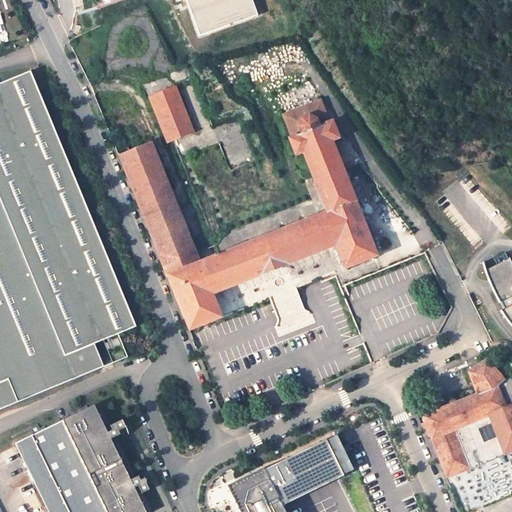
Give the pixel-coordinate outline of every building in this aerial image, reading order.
[(251,0),(185,0),(199,37),(257,15),(251,0)] [(0,413),(107,367),(98,343),(139,327),(32,71),(0,83),(0,413)] [(194,132),(176,87),(149,97),(167,143),(194,132)] [(152,142),(119,155),(189,330),(193,328),(221,317),(215,302),(211,294),(335,245),(338,253),(344,268),(377,255),(340,162),(332,141),(339,139),(332,121),(329,122),(321,101),(283,115),(292,136),(288,138),(296,156),(303,153),(327,212),(200,262),(152,142)] [(211,294),(215,302),(338,253),(335,245),(211,294)] [(511,268),(508,260),(485,272),(491,292),(499,307),(500,306),(503,313),(499,314),(511,330),(511,268)] [(404,324),(412,343),(429,336),(421,317),(404,324)] [(193,328),(189,330),(204,367),(208,365),(193,328)] [(430,436),(446,478),(470,468),(505,452),(490,415),(506,408),(497,387),(504,380),(500,375),(485,360),(468,371),(477,393),(422,416),(424,421),(430,436)] [(93,405),(15,443),(48,511),(144,511),(133,488),(129,480),(110,440),(106,433),(93,405)] [(511,405),(490,415),(505,452),(509,460),(511,458),(511,405)] [(122,419),(110,425),(113,430),(113,432),(124,427),(125,426),(122,419)] [(430,436),(424,421),(420,423),(426,437),(430,436)] [(113,430),(106,433),(110,440),(127,432),(124,427),(113,432),(113,430)] [(325,435),(264,464),(282,502),(343,473),(325,435)] [(264,464),(227,482),(241,511),(286,511),(282,502),(264,464)] [(473,475),(470,468),(446,478),(449,485),(473,475)] [(138,476),(129,480),(133,488),(138,486),(136,481),(140,479),(138,476)] [(140,479),(136,481),(138,486),(142,494),(150,489),(145,477),(140,479)] [(506,487),(482,497),(484,502),(509,493),(506,487)]
